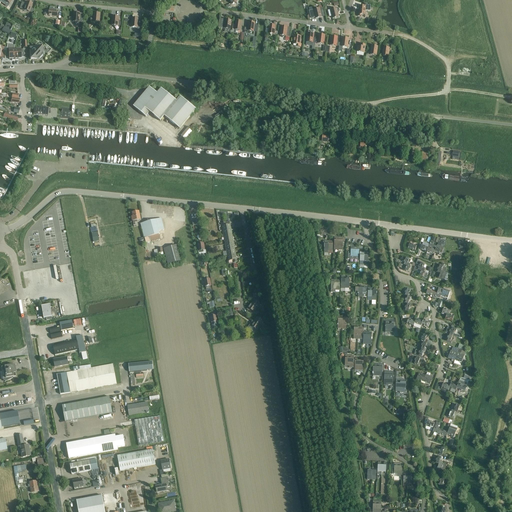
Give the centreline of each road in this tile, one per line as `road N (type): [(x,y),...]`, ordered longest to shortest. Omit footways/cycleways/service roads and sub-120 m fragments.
road 1 (unclassified): [(363,105),(72,68)]
road 2 (unclassified): [(0,229),(54,194),(73,191),(254,209)]
road 3 (unclassified): [(57,497),(16,269),(0,245)]
road 4 (unclassified): [(511,240),(254,209)]
road 5 (unclassified): [(363,105),(511,125)]
